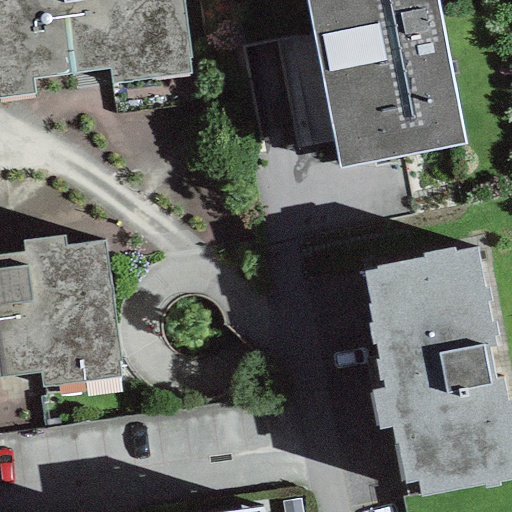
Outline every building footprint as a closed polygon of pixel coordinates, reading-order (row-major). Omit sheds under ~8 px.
[(0,0),(0,92),(33,88),(31,74),(108,65),(109,79),(190,70),(181,0),(0,0)] [(435,0),(305,0),(337,163),(462,139),(435,0)] [(0,373),(40,369),(41,383),(122,374),(105,235),(64,239),(63,230),(22,235),(24,246),(0,249),(0,373)] [(374,266),(364,268),(371,300),(365,301),(383,385),(370,387),(378,426),(390,422),(403,479),(417,477),(420,493),(483,481),(484,486),(498,483),(498,477),(511,474),(511,405),(510,397),(506,397),(502,374),(494,375),(489,347),(496,345),(493,332),(496,331),(495,318),(490,319),(487,298),(491,297),(487,283),(483,284),(477,244),(453,248),(452,243),(421,249),(422,254),(373,263),(374,266)] [(261,511),(261,503),(200,511),(261,511)]
